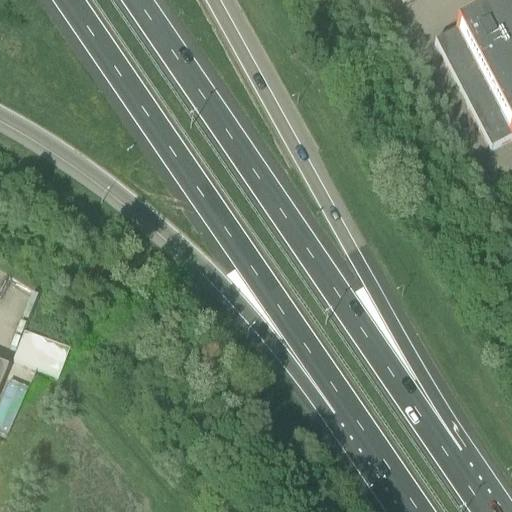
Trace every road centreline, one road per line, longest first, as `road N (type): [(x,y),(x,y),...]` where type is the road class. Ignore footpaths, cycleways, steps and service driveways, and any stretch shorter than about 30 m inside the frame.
road 1 (trunk): [(449,459),(139,0)]
road 2 (trunk): [(449,459),(369,284),(218,0)]
road 3 (trunk): [(66,0),(342,400)]
road 4 (trunk): [(0,115),(166,232),(342,400)]
road 5 (trunk): [(342,400),(418,511)]
